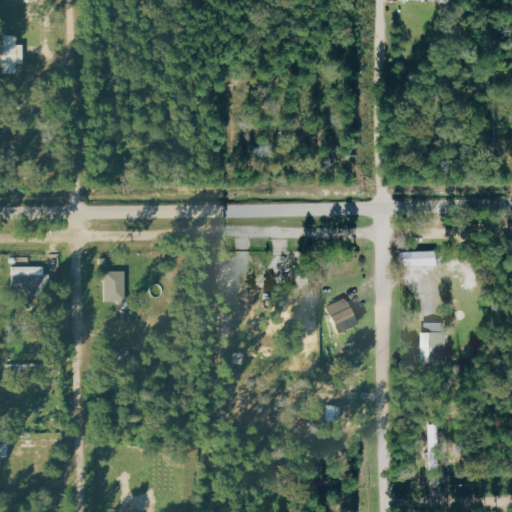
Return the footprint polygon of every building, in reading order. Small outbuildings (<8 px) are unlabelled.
[(0,44),(0,64),(5,64),(5,74),(18,74),(18,65),(25,65),(25,45),(19,45),(18,35),(5,35),(6,45),(0,44)] [(426,266),(425,251),(404,252),(405,267),(426,266)] [(14,267),(14,292),(36,291),(35,289),(45,289),(44,283),(58,283),(58,267),(48,268),(48,267),(14,267)] [(105,302),(125,302),(125,272),(105,272),(105,302)] [(328,306),(334,326),(355,319),(349,299),(328,306)] [(448,329),(448,361),(429,361),(429,347),(423,347),(423,329),(448,329)] [(439,425),(430,425),(431,469),(441,469),(439,425)]
